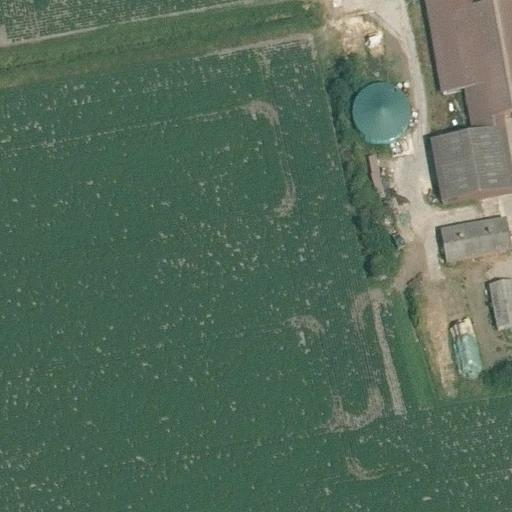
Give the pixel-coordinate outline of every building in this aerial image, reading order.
[(479,0),(429,0),(452,129),(476,125),(511,119),(511,4),(482,10),(479,0)] [(410,131),(414,122),(414,112),(411,102),(405,95),(397,90),(387,87),(377,89),(369,94),(362,101),(358,110),(358,120),(361,129),(367,137),(376,142),(385,144),(395,143),(404,138),(410,131)] [(511,119),(476,125),(478,135),(511,129),(511,119)] [(434,142),(445,204),(511,192),(511,129),(478,135),(434,142)] [(511,221),(446,233),(451,264),(511,253),(511,221)] [(511,283),(494,286),(501,330),(511,327),(511,283)] [(473,321),(452,325),(462,383),(483,379),(473,321)] [(445,384),(457,383),(454,364),(442,366),(445,384)]
